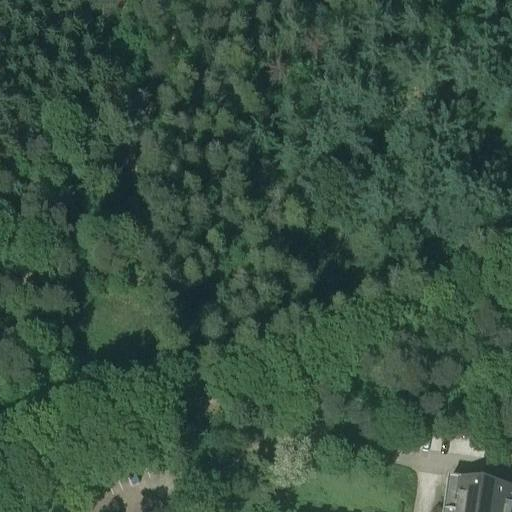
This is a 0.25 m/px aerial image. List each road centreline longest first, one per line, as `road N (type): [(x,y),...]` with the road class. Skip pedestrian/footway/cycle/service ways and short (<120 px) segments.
road 1 (track): [(120,0),(139,234),(201,364)]
road 2 (track): [(511,269),(188,411)]
road 3 (track): [(0,153),(127,111),(213,70),(229,52),(248,0)]
road 4 (track): [(0,489),(188,411),(201,364)]
